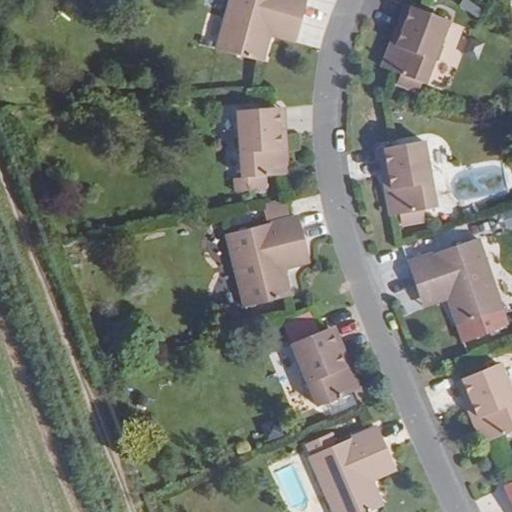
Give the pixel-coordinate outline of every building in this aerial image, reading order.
[(306,0),(230,0),(217,50),(263,62),(270,35),(275,16),(300,23),(306,0)] [(396,45),(411,7),(405,4),(390,43),(396,45)] [(449,21),(411,7),(396,45),(390,43),(381,68),(393,72),(424,84),(449,21)] [(275,16),(270,35),(294,42),(300,23),(275,16)] [(283,107),(277,108),(280,149),(286,148),(283,107)] [(265,176),(288,174),(286,148),(280,149),(277,108),(270,108),(237,111),(242,178),(243,191),(266,189),(265,176)] [(424,141),(385,148),(392,189),(385,190),(390,215),(436,207),(424,141)] [(385,148),(378,149),(385,190),(392,189),(385,148)] [(289,211),(286,202),(270,206),(272,214),(289,211)] [(291,218),(289,211),(272,214),(274,222),(291,218)] [(297,217),(291,218),(274,222),(226,234),(243,307),(290,296),(283,268),(279,249),(304,243),(297,217)] [(435,247),(432,236),(408,243),(412,255),(435,247)] [(477,238),(414,260),(408,262),(417,288),(442,280),(448,299),(458,325),(502,309),(477,238)] [(309,262),(304,243),(279,249),(283,268),(309,262)] [(448,299),(442,280),(417,288),(424,307),(448,299)] [(334,326),(328,329),(344,367),(350,365),(334,326)] [(328,329),(291,344),(317,406),(360,389),(350,365),(344,367),(328,329)] [(511,397),(497,363),(468,376),(460,380),(477,417),(472,420),(482,444),(492,439),(511,430),(511,397)] [(460,380),(455,382),(472,420),(477,417),(460,380)] [(376,427),(370,429),(334,445),(327,448),(322,436),(306,443),(311,455),(309,455),(332,511),(368,511),(381,506),(371,481),(363,462),(387,452),(376,427)] [(322,436),(327,448),(334,445),(329,433),(322,436)] [(363,462),(371,481),(394,470),(387,452),(363,462)]
